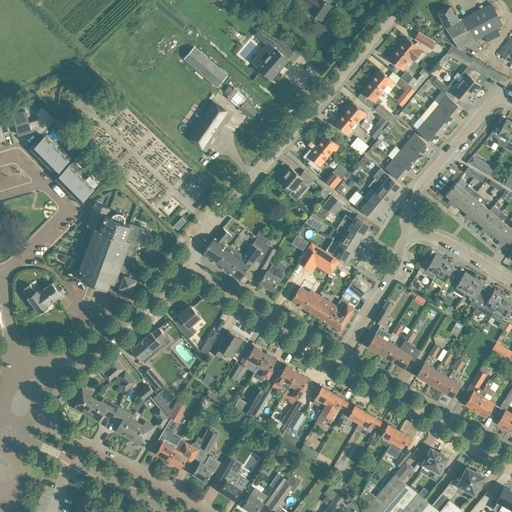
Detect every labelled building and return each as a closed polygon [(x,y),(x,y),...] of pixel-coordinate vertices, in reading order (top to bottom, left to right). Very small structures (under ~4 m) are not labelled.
[(292,0),(322,20),(332,5),(324,0),(292,0)] [(451,6),(438,12),(445,27),(459,48),(502,26),(491,4),(459,20),(456,13),(454,14),(451,6)] [(268,43),(252,62),(272,79),(278,71),(277,70),(282,64),(283,65),(289,59),(287,58),(295,49),(262,27),(256,34),(265,42),(266,40),(268,43)] [(419,31),(414,39),(431,49),(436,41),(419,31)] [(511,32),(497,51),(500,53),(501,54),(504,56),(506,58),(510,61),(511,57),(511,32)] [(423,51),(421,48),(407,37),(398,48),(410,58),(414,61),(423,51)] [(207,76),(216,66),(194,47),(185,58),(207,76)] [(405,63),(410,58),(398,48),(389,59),(403,70),(407,65),(405,63)] [(441,66),(450,55),(446,53),(444,56),(438,63),(441,66)] [(441,66),(438,63),(433,69),(437,73),(442,67),(441,66)] [(479,71),(468,65),(464,70),(460,74),(464,77),(460,82),(474,94),(475,92),(476,93),(479,90),(478,89),(481,85),(473,78),(479,71)] [(371,80),(383,90),(388,84),(389,86),(393,81),(380,70),(371,80)] [(410,85),(416,90),(429,74),(425,70),(417,79),(406,70),(400,77),(401,78),(410,85)] [(225,75),(213,87),(221,94),(233,82),(225,75)] [(455,78),(448,86),(436,77),(432,82),(441,89),(447,94),(456,103),(461,98),(466,103),(474,94),(460,82),(455,78)] [(401,78),(397,83),(405,90),(410,85),(401,78)] [(378,96),(383,90),(371,80),(362,91),(369,97),(364,102),(374,110),(374,109),(383,116),(390,122),(395,116),(379,103),(382,99),(378,96)] [(402,106),(416,90),(410,85),(405,90),(396,101),(402,106)] [(462,108),(456,103),(447,94),(439,103),(455,116),(462,108)] [(167,96),(159,109),(176,120),(184,108),(167,96)] [(194,128),(188,135),(206,151),(211,143),(209,141),(213,136),(215,138),(231,113),(213,100),(202,116),(208,121),(200,132),(194,128)] [(244,101),(239,108),(252,118),(258,111),(257,110),(244,101)] [(344,113),(356,123),(361,117),(363,118),(367,113),(353,102),(344,113)] [(447,125),(455,116),(439,103),(432,112),(447,125)] [(55,120),(56,119),(43,106),(35,113),(39,117),(36,120),(29,122),(25,110),(13,114),(19,135),(32,131),(31,129),(35,128),(41,134),(55,120)] [(73,117),(69,112),(64,117),(69,121),(73,117)] [(440,134),(447,125),(432,112),(424,121),(440,134)] [(352,129),(356,123),(344,113),(335,123),(349,135),(353,130),(352,129)] [(384,129),(389,123),(390,122),(383,116),(368,133),(375,139),(384,129)] [(389,123),(393,125),(398,119),(395,116),(390,122),(389,123)] [(365,118),(359,125),(367,131),(373,125),(365,118)] [(511,132),(511,120),(511,121),(507,118),(503,124),(497,121),(490,134),(497,137),(499,144),(504,147),(511,132)] [(6,119),(0,120),(0,122),(1,125),(0,125),(0,141),(6,140),(4,134),(10,132),(6,119)] [(433,143),(440,134),(424,121),(417,130),(433,143)] [(387,132),(393,125),(389,123),(384,129),(387,132)] [(423,154),(431,145),(415,132),(407,141),(423,154)] [(40,157),(56,141),(48,133),(32,149),(40,157)] [(317,145),(330,155),(334,149),(336,151),(340,146),(326,134),(317,145)] [(344,147),(348,144),(340,137),(338,140),(341,143),(340,143),(344,147)] [(357,137),(351,145),(361,153),(368,145),(357,137)] [(48,165),(64,149),(56,141),(40,157),(48,165)] [(416,163),(423,154),(407,141),(400,150),(416,163)] [(374,151),(378,146),(374,143),(370,148),(374,151)] [(313,160),(308,166),(318,175),(332,158),(330,155),(317,145),(315,144),(312,148),(313,149),(308,156),(313,160)] [(71,157),(64,149),(48,165),(56,172),(71,157)] [(408,172),(416,163),(400,150),(393,159),(408,172)] [(362,166),(363,168),(371,159),(365,154),(358,163),(362,166)] [(467,162),(489,175),(493,167),(473,155),(467,162)] [(401,181),(408,172),(393,159),(385,167),(401,181)] [(57,177),(56,178),(65,186),(78,172),(83,168),(74,160),(70,164),(59,175),(57,177)] [(356,161),(349,170),(352,172),(355,174),(362,166),(358,163),(356,161)] [(286,173),(280,180),(287,185),(284,188),(290,194),(300,183),(306,188),(310,184),(314,179),(304,170),(300,175),(289,166),(285,171),(286,173)] [(402,185),(396,180),(380,167),(373,176),(376,178),(398,196),(401,193),(398,190),(402,185)] [(475,177),(478,172),(469,167),(465,171),(475,177)] [(495,168),(491,174),(498,178),(502,172),(495,168)] [(348,178),(352,172),(349,170),(344,175),(348,178)] [(333,171),(325,181),(334,187),(341,178),(333,171)] [(72,193),(86,180),(78,172),(65,186),(72,193)] [(478,172),(475,177),(482,182),(485,176),(478,172)] [(86,180),(72,193),(80,201),(94,188),(98,184),(90,175),(86,180)] [(395,200),(398,196),(376,178),(369,187),(375,192),(388,202),(391,197),(395,200)] [(451,205),(465,189),(456,182),(446,194),(451,198),(448,201),(451,205)] [(472,195),(476,191),(468,185),(465,189),(451,205),(455,208),(458,204),(462,208),(473,196),(472,195)] [(511,192),(510,191),(506,189),(504,193),(501,196),(505,198),(508,195),(511,197),(511,192)] [(468,218),(481,203),(485,198),(476,191),(472,195),(473,196),(462,208),(467,212),(464,215),(468,218)] [(384,207),(388,202),(375,192),(368,200),(384,213),(387,209),(384,207)] [(331,194),(322,206),(334,214),(334,213),(328,209),(336,199),(342,204),(343,204),(331,194)] [(384,213),(368,200),(363,195),(356,204),(374,219),(378,214),(381,217),(384,213)] [(72,266),(72,267),(76,269),(75,269),(74,273),(74,275),(82,278),(82,279),(87,281),(88,282),(91,274),(103,279),(101,286),(102,287),(107,289),(109,281),(114,283),(121,285),(121,286),(122,287),(132,290),(136,279),(126,275),(138,244),(143,246),(149,230),(125,222),(126,221),(126,220),(126,219),(126,218),(126,217),(125,217),(125,216),(125,215),(124,215),(124,214),(123,214),(123,213),(122,213),(122,212),(121,212),(120,212),(119,212),(118,212),(117,212),(116,212),(115,212),(115,213),(114,213),(113,214),(112,215),(112,216),(111,216),(107,215),(110,207),(96,202),(94,208),(89,221),(87,225),(88,225),(87,225),(72,266)] [(479,222),(489,210),(481,203),(468,218),(472,221),(474,218),(479,222)] [(485,232),(502,211),(494,204),(489,210),(479,222),(484,226),(481,229),(485,232)] [(506,224),(502,220),(506,215),(502,211),(485,232),(488,235),(491,232),(496,236),(506,224)] [(365,221),(366,219),(358,213),(356,215),(353,220),(345,215),(342,219),(368,235),(370,231),(367,229),(370,224),(365,221)] [(174,225),(178,229),(186,220),(182,216),(174,225)] [(310,216),(306,221),(309,224),(314,227),(318,230),(322,225),(317,222),(313,219),(310,216)] [(365,240),(368,235),(342,219),(336,228),(338,229),(345,234),(358,242),(361,237),(365,240)] [(300,234),(309,224),(306,221),(302,226),(297,231),(300,234)] [(511,226),(511,227),(506,224),(496,236),(500,240),(498,243),(501,246),(506,241),(511,245),(511,226)] [(233,237),(230,233),(224,228),(215,238),(214,238),(203,253),(221,267),(233,251),(222,243),(226,238),(229,241),(233,237)] [(265,242),(269,234),(260,228),(255,236),(257,237),(260,239),(265,242)] [(358,242),(345,234),(338,229),(332,239),(356,254),(359,250),(355,247),(358,242)] [(297,233),(292,242),(303,249),(309,240),(297,233)] [(258,266),(263,257),(269,246),(270,245),(265,242),(260,239),(257,237),(242,258),(233,251),(221,267),(240,280),(243,275),(251,280),(258,266)] [(353,258),(356,254),(332,239),(325,250),(332,254),(333,252),(346,261),(350,256),(353,258)] [(312,242),(299,262),(310,269),(316,261),(332,272),(337,265),(339,261),(340,260),(312,242)] [(269,260),(275,249),(269,246),(263,257),(269,260)] [(432,281),(445,259),(435,253),(430,262),(425,259),(418,269),(433,278),(432,280),(432,281)] [(440,287),(442,292),(444,294),(454,276),(449,273),(454,264),(445,259),(432,281),(441,286),(440,287)] [(267,270),(260,282),(273,290),(280,278),(282,278),(285,273),(284,271),(272,264),(268,270),(267,270)] [(454,276),(446,291),(450,293),(452,291),(453,290),(463,296),(465,292),(474,276),(465,271),(460,280),(454,276)] [(365,292),(368,289),(370,286),(356,275),(351,281),(365,292)] [(483,284),(484,282),(474,276),(465,292),(471,295),(470,297),(469,299),(472,300),(469,304),(475,308),(476,308),(478,305),(484,294),(479,291),(483,284)] [(48,304),(65,291),(57,279),(41,291),(39,288),(35,291),(30,284),(23,289),(40,312),(49,306),(48,304)] [(360,297),(365,292),(351,281),(348,287),(360,297)] [(319,295),(311,290),(312,287),(305,282),(302,287),(300,286),(291,300),(309,311),(319,295)] [(484,294),(478,305),(483,308),(481,311),(490,317),(491,316),(495,309),(504,294),(494,288),(489,297),(484,294)] [(511,310),(508,308),(511,302),(511,298),(504,294),(495,309),(491,316),(500,322),(502,319),(507,322),(511,314),(511,310)] [(327,322),(337,306),(319,295),(309,311),(327,322)] [(337,306),(327,322),(340,330),(354,307),(347,304),(344,310),(337,306)] [(200,316),(190,305),(178,316),(181,318),(176,322),(189,337),(196,331),(191,325),(200,316)] [(390,311),(383,307),(374,320),(381,324),(390,311)] [(392,331),(398,335),(404,325),(398,322),(392,331)] [(455,325),(451,332),(457,335),(461,328),(455,325)] [(142,359),(145,363),(157,352),(154,348),(161,342),(159,341),(166,335),(159,327),(153,333),(151,331),(143,338),(139,342),(131,349),(141,360),(142,359)] [(391,334),(379,327),(368,346),(380,353),(388,340),(391,334)] [(404,339),(410,342),(416,333),(410,329),(404,339)] [(222,357),(225,352),(232,356),(243,339),(230,331),(226,337),(220,334),(214,343),(210,350),(222,357)] [(214,343),(207,339),(200,350),(206,356),(210,350),(214,343)] [(392,360),(400,347),(388,340),(380,353),(392,360)] [(497,340),(491,350),(508,360),(510,357),(511,353),(511,350),(500,344),(501,342),(497,340)] [(429,353),(434,357),(440,347),(435,344),(429,353)] [(258,365),(265,352),(254,346),(251,352),(248,350),(241,361),(246,364),(249,359),(258,365)] [(400,347),(392,360),(404,368),(412,354),(400,347)] [(437,358),(441,361),(447,351),(443,348),(437,358)] [(199,350),(195,354),(201,360),(204,357),(199,350)] [(277,359),(271,356),(272,354),(267,351),(266,353),(265,352),(258,365),(255,370),(269,378),(276,367),(273,365),(277,359)] [(447,364),(453,354),(447,351),(441,361),(447,364)] [(124,368),(115,357),(108,363),(110,366),(110,373),(106,376),(110,381),(124,368)] [(465,362),(464,361),(459,358),(453,368),(459,371),(465,362)] [(243,366),(235,362),(228,374),(236,379),(243,366)] [(429,382),(437,369),(424,362),(416,375),(429,382)] [(486,393),(490,387),(493,381),(489,378),(482,389),(479,387),(490,368),(483,364),(466,391),(471,394),(465,404),(476,410),(484,396),(486,393)] [(287,389),(297,371),(286,365),(283,370),(280,369),(273,380),(287,389)] [(144,373),(158,390),(164,385),(150,368),(144,373)] [(136,382),(125,369),(118,375),(129,388),(136,382)] [(441,389),(449,376),(437,369),(429,382),(441,389)] [(297,371),(287,389),(286,390),(292,393),(292,395),(298,399),(299,396),(301,397),(308,385),(305,384),(309,378),(297,371)] [(449,376),(441,389),(453,397),(461,383),(449,376)] [(143,399),(153,390),(148,384),(138,393),(143,399)] [(326,403),(332,392),(322,386),(321,387),(317,384),(313,391),(318,393),(315,397),(326,403)] [(87,413),(95,398),(89,395),(91,391),(82,386),(75,398),(78,400),(74,408),(81,412),(83,411),(87,413)] [(264,390),(258,386),(244,410),(250,414),(264,390)] [(508,429),(511,423),(511,412),(511,413),(506,409),(511,399),(511,387),(504,399),(499,407),(505,410),(497,423),(508,429)] [(210,390),(206,397),(221,406),(226,399),(210,390)] [(253,411),(258,414),(270,395),(264,391),(253,411)] [(326,403),(321,413),(327,417),(333,407),(336,409),(338,405),(343,408),(347,401),(342,399),(343,398),(332,392),(326,403)] [(153,397),(167,413),(171,409),(158,393),(153,397)] [(476,410),(487,417),(495,403),(484,396),(476,410)] [(112,418),(118,406),(104,398),(102,402),(95,398),(87,413),(91,415),(91,417),(99,421),(103,414),(112,418)] [(350,403),(346,409),(351,412),(348,416),(359,422),(365,411),(355,405),(354,405),(350,403)] [(289,424),(298,409),(292,405),(283,421),(289,424)] [(129,436),(137,421),(131,418),(133,415),(118,406),(112,418),(120,423),(116,431),(123,435),(125,434),(129,436)] [(169,417),(167,416),(160,408),(153,413),(158,418),(154,424),(162,428),(169,417)] [(299,410),(289,425),(296,430),(306,414),(299,410)] [(359,422),(355,428),(366,434),(368,430),(370,432),(374,425),(376,427),(380,420),(375,417),(376,416),(365,411),(359,422)] [(336,425),(343,428),(347,420),(341,416),(336,425)] [(170,417),(155,444),(159,446),(156,453),(169,460),(181,439),(182,436),(172,431),(177,422),(170,417)] [(137,421),(129,436),(133,438),(133,440),(141,444),(145,436),(148,438),(155,426),(146,421),(144,425),(137,421)] [(383,422),(379,428),(384,431),(381,435),(392,441),(398,429),(388,423),(387,424),(383,422)] [(204,439),(200,447),(207,451),(217,433),(210,429),(204,439)] [(388,447),(386,451),(396,457),(399,452),(402,446),(402,447),(404,443),(409,446),(413,439),(408,436),(409,435),(398,429),(392,441),(388,447)] [(277,438),(265,430),(261,436),(273,446),(276,442),(274,441),(277,438)] [(379,439),(374,435),(369,443),(374,446),(379,439)] [(191,463),(199,449),(181,439),(169,460),(182,467),(187,457),(192,460),(190,463),(191,463)] [(303,444),(299,451),(314,459),(318,452),(305,444),(304,443),(303,444)] [(440,452),(431,447),(422,463),(432,469),(429,474),(430,476),(434,478),(436,478),(439,472),(440,473),(444,466),(445,466),(449,459),(448,459),(449,457),(447,456),(448,454),(441,451),(440,452)] [(395,463),(400,466),(412,452),(407,448),(395,463)] [(193,473),(206,481),(213,470),(214,470),(220,461),(210,456),(210,457),(204,454),(193,473)] [(235,476),(228,472),(235,459),(228,455),(216,477),(223,481),(223,480),(226,482),(220,490),(233,499),(240,488),(242,489),(248,480),(237,473),(235,476)] [(407,460),(395,473),(403,480),(414,466),(407,460)] [(450,499),(457,490),(456,489),(458,485),(475,494),(479,486),(481,487),(485,479),(483,478),(485,476),(483,475),(484,474),(476,470),(476,471),(467,467),(459,481),(453,478),(442,492),(450,499)] [(287,511),(279,505),(291,489),(293,491),(301,480),(292,473),(279,490),(269,505),(277,511),(276,511),(287,511)] [(438,511),(439,511),(403,480),(395,473),(377,495),(371,502),(363,511),(438,511)] [(275,481),(281,486),(286,479),(280,474),(275,481)] [(334,479),(329,486),(337,493),(342,486),(334,479)] [(338,511),(342,508),(339,506),(351,490),(344,485),(333,500),(323,511),(338,511)] [(243,505),(253,511),(256,511),(262,502),(264,499),(269,502),(278,490),(272,486),(266,495),(254,488),(250,494),(243,505)] [(377,495),(365,486),(360,494),(371,502),(377,495)] [(503,504),(511,508),(511,491),(504,487),(497,500),(498,500),(494,509),(499,511),(503,504)] [(332,499),(326,495),(322,500),(328,504),(332,499)] [(465,511),(450,499),(439,511),(438,511),(465,511)] [(358,500),(352,507),(358,511),(363,505),(364,504),(358,500)]
